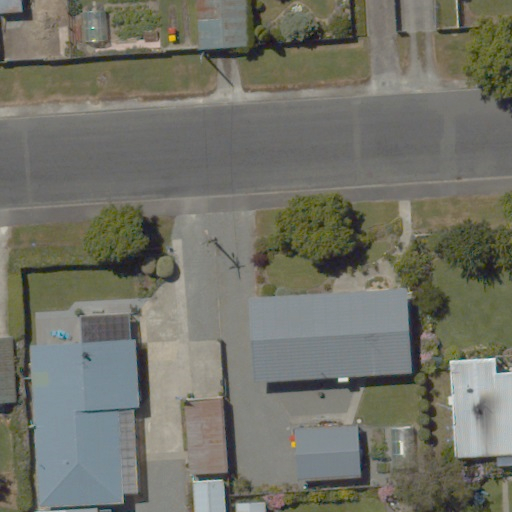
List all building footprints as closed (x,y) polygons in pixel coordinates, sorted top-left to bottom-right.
[(158,0),(161,45),(218,41),(216,0),(158,0)] [(368,298),(201,308),(205,385),(373,376),(368,298)] [(511,342),(414,354),(425,453),(511,442),(511,342)] [(105,376),(0,352),(0,511),(63,511),(63,478),(107,477),(105,376)] [(237,403),(185,405),(190,511),(228,511),(226,473),(241,472),(237,403)] [(360,427),(293,428),(294,480),(362,478),(360,427)]
